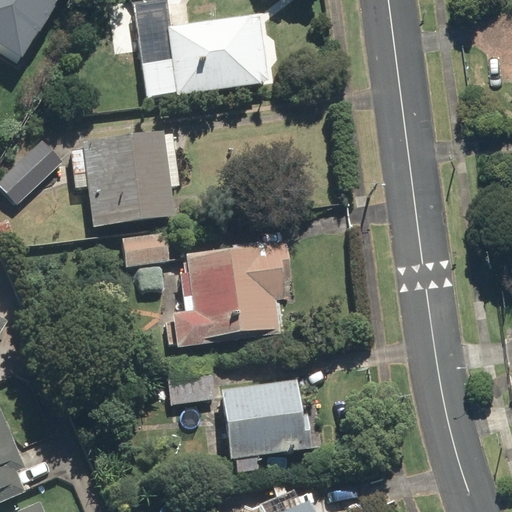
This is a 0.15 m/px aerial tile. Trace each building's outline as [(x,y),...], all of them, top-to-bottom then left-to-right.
[(0,0),(0,54),(20,67),(62,0),(0,0)] [(260,20),(138,33),(145,103),(267,90),(260,20)] [(82,156),(71,157),(75,196),(89,195),(92,228),(170,221),(168,192),(179,192),(174,137),(81,145),(82,156)] [(65,163),(43,141),(0,182),(0,192),(17,210),(65,163)] [(172,265),(168,235),(122,241),(126,271),(172,265)] [(177,350),(203,348),(203,344),(282,336),(278,306),(291,305),(285,247),(192,257),(187,257),(189,273),(178,274),(183,315),(174,316),(177,350)] [(210,364),(166,368),(169,408),(177,407),(179,424),(198,422),(196,406),(213,404),(210,364)] [(223,394),(231,465),(235,465),(236,477),(260,474),(258,459),(317,452),(312,417),(301,418),(297,385),(223,394)] [(0,409),(0,506),(35,491),(0,409)]
